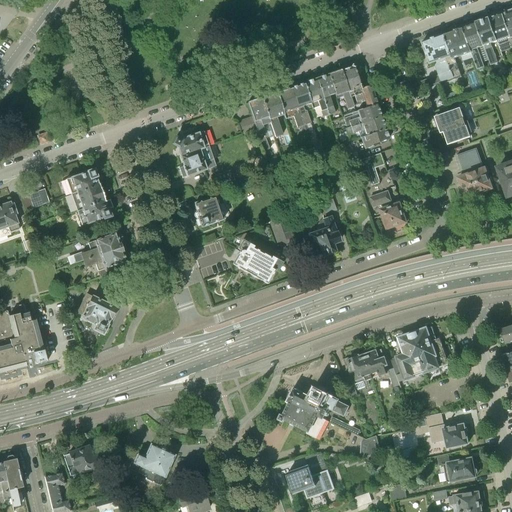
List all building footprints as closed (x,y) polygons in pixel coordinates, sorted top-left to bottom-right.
[(511,10),(503,14),(511,42),(511,10)] [(502,54),(511,50),(511,42),(503,14),(490,19),(497,42),(502,54)] [(491,43),(497,42),(490,19),(476,23),(484,46),(484,47),(491,66),(498,63),(491,43)] [(463,28),(473,58),(477,70),(485,67),(478,48),(484,46),(476,23),(463,28)] [(463,62),(473,58),(463,28),(444,35),(451,56),(447,57),(452,71),(459,68),(457,62),(455,57),(461,55),(463,62)] [(430,64),(440,60),(447,80),(454,78),(452,71),(447,57),(451,56),(444,35),(422,42),(430,64)] [(361,89),(370,85),(368,81),(365,82),(363,76),(358,78),(354,66),(341,71),(351,98),(354,97),(362,93),(361,89)] [(473,93),(482,90),(475,70),(466,73),(473,93)] [(354,107),(351,98),(341,71),(328,75),(336,97),(342,95),(347,109),(354,107)] [(337,99),(336,97),(328,75),(316,79),(328,115),(329,116),(335,113),(331,101),(337,99)] [(429,86),(441,82),(438,75),(427,79),(429,86)] [(323,117),(328,115),(316,79),(304,84),(313,109),(319,107),(321,111),(323,117)] [(290,88),(305,130),(306,134),(310,132),(309,129),(312,127),(306,111),(313,110),(313,109),(304,84),(290,88)] [(366,108),(377,104),(370,85),(361,89),(362,93),(354,97),(356,103),(363,100),(366,108)] [(301,131),(305,130),(290,88),(276,93),(284,115),(285,119),(293,116),(297,128),(300,127),(301,131)] [(262,98),(275,137),(275,138),(283,135),(277,117),(284,115),(276,93),(262,98)] [(267,140),(275,137),(262,98),(247,103),(252,117),(256,130),(259,139),(264,151),(270,149),(267,140)] [(345,129),(381,117),(377,104),(366,108),(357,111),(352,113),(354,119),(348,121),(348,122),(343,123),(345,129)] [(443,112),(433,116),(436,126),(438,125),(441,132),(469,122),(468,121),(465,112),(462,113),(460,109),(444,115),(443,112)] [(256,130),(252,117),(238,121),(243,134),(256,130)] [(360,138),(385,129),(381,117),(345,129),(347,136),(353,134),(358,132),(360,138)] [(469,122),(441,132),(442,134),(444,134),(448,145),(470,138),(469,134),(472,133),(469,124),(469,122)] [(385,129),(360,138),(361,142),(356,144),(359,153),(365,151),(364,150),(375,146),(375,144),(389,139),(385,129)] [(180,157),(209,147),(204,131),(181,139),(182,140),(176,138),(173,144),(176,146),(180,157)] [(46,134),(38,137),(41,145),(49,142),(46,134)] [(209,147),(180,157),(184,166),(179,168),(182,178),(216,166),(209,147)] [(481,159),(480,159),(477,149),(461,154),(457,156),(463,173),(464,172),(465,176),(458,178),(465,198),(466,198),(492,188),(484,167),(481,159)] [(366,172),(371,186),(380,183),(375,169),(384,165),(380,154),(353,163),(357,175),(366,172)] [(511,163),(498,169),(508,197),(511,196),(511,163)] [(72,195),(99,185),(97,178),(98,178),(95,169),(67,179),(72,195)] [(232,175),(230,171),(210,178),(214,190),(232,184),(235,183),(232,175)] [(78,212),(105,202),(99,185),(72,195),(78,212)] [(43,205),(49,203),(45,191),(39,193),(43,205)] [(390,207),(389,203),(391,202),(388,192),(370,198),(374,208),(380,206),(381,210),(380,210),(387,230),(407,223),(400,203),(390,207)] [(32,209),(43,205),(39,193),(28,197),(32,209)] [(225,204),(221,195),(195,204),(199,217),(198,217),(201,228),(224,220),(219,205),(225,204)] [(326,215),(337,211),(332,196),(317,202),(321,213),(325,211),(326,215)] [(25,211),(32,209),(28,197),(21,199),(25,211)] [(105,202),(78,212),(83,226),(111,216),(108,208),(107,208),(105,202)] [(10,203),(0,206),(0,235),(19,228),(18,225),(19,224),(16,215),(17,215),(13,203),(10,204),(10,203)] [(277,244),(294,237),(287,216),(269,222),(277,244)] [(308,236),(303,238),(307,250),(313,248),(317,258),(335,252),(333,244),(340,242),(330,216),(322,219),(325,228),(307,234),(308,236)] [(77,262),(84,260),(122,247),(117,233),(89,243),(91,249),(75,255),(77,262)] [(243,240),(238,249),(240,250),(232,264),(267,284),(275,270),(278,272),(283,263),(281,262),(283,258),(247,237),(245,241),(243,240)] [(122,247),(84,260),(86,267),(96,263),(99,271),(100,276),(106,268),(127,261),(122,247)] [(116,309),(86,294),(78,311),(70,314),(74,323),(81,321),(81,320),(94,326),(93,329),(103,334),(108,326),(107,325),(110,318),(111,318),(116,309)] [(0,373),(27,367),(26,365),(35,362),(36,365),(47,362),(44,351),(36,321),(32,322),(29,313),(26,314),(24,305),(17,307),(18,312),(17,312),(17,315),(9,317),(8,311),(0,313),(0,373)] [(505,344),(511,342),(511,326),(501,330),(505,344)] [(394,368),(399,382),(403,381),(404,382),(417,378),(416,377),(424,374),(424,375),(441,369),(440,368),(449,364),(440,338),(436,340),(432,327),(400,339),(405,354),(391,360),(394,368)] [(399,382),(394,368),(388,370),(387,367),(389,366),(385,357),(384,357),(381,350),(364,356),(364,355),(363,355),(372,379),(389,373),(394,388),(401,386),(399,382)] [(507,370),(511,368),(511,353),(503,356),(507,370)] [(368,381),(372,379),(363,355),(354,358),(353,357),(349,358),(352,364),(350,365),(352,371),(351,372),(352,376),(345,379),(352,399),(358,397),(355,388),(357,388),(356,384),(363,382),(365,387),(370,385),(368,381)] [(289,401),(290,402),(324,419),(329,409),(344,417),(349,407),(324,394),(315,390),(311,399),(294,390),(289,401)] [(324,419),(290,402),(283,416),(281,415),(279,420),(284,422),(285,420),(308,431),(307,434),(316,439),(326,420),(324,419)] [(444,425),(442,414),(412,420),(413,429),(416,428),(417,435),(430,432),(432,444),(445,441),(446,449),(468,444),(466,433),(467,431),(466,428),(464,427),(464,425),(457,426),(457,422),(444,425)] [(367,457),(378,453),(373,437),(366,440),(364,438),(361,443),(360,456),(367,457)] [(133,463),(140,466),(140,467),(137,473),(146,476),(144,479),(161,487),(175,455),(150,444),(144,458),(137,454),(133,463)] [(63,456),(70,477),(77,474),(78,475),(79,475),(81,476),(83,477),(85,477),(86,475),(87,474),(88,473),(89,473),(102,468),(104,467),(105,466),(105,465),(104,463),(102,462),(101,462),(98,452),(92,454),(89,446),(69,453),(69,454),(63,456)] [(4,462),(12,504),(13,504),(14,509),(20,507),(19,501),(24,500),(22,487),(21,481),(20,481),(18,469),(16,460),(14,460),(14,457),(12,456),(8,457),(6,459),(7,462),(4,462)] [(447,483),(450,482),(475,477),(475,476),(477,474),(478,472),(477,470),(476,469),(474,468),(472,459),(450,463),(449,456),(438,458),(439,466),(440,466),(441,474),(445,473),(447,483)] [(5,505),(12,504),(4,462),(0,463),(0,491),(3,491),(5,505)] [(295,494),(321,485),(315,469),(311,470),(310,467),(310,466),(287,474),(295,494)] [(62,473),(44,477),(52,511),(66,511),(71,511),(71,510),(69,499),(62,501),(59,486),(65,485),(62,473)] [(392,501),(406,498),(404,484),(390,487),(392,501)] [(202,489),(195,491),(195,488),(177,494),(182,508),(186,507),(188,511),(205,511),(209,509),(202,489)] [(449,499),(448,490),(434,492),(436,500),(449,499)] [(453,496),(450,497),(451,505),(453,505),(454,511),(461,511),(482,509),(481,500),(485,499),(484,492),(453,497),(453,496)]
